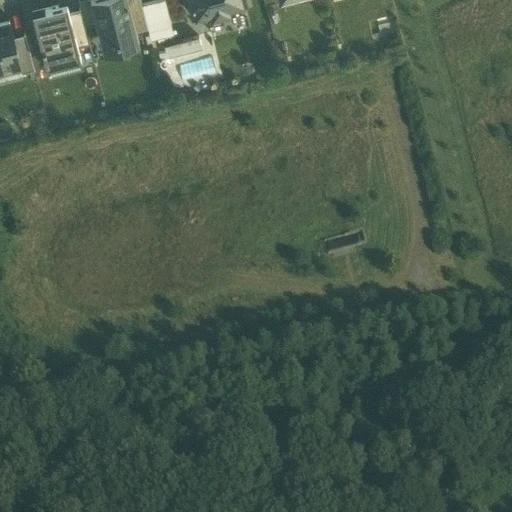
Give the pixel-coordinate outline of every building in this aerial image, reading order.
[(95,19),(90,0),(77,0),(80,7),(84,22),(95,19)] [(90,0),(95,19),(104,50),(139,41),(136,29),(128,0),(90,0)] [(140,0),(128,0),(136,29),(147,26),(141,4),(140,0)] [(164,0),(154,0),(141,4),(147,26),(150,38),(173,32),(164,0)] [(243,0),(189,0),(193,16),(208,12),(209,17),(231,11),(230,6),(244,3),(243,0)] [(59,12),(57,4),(31,11),(45,65),(80,56),(77,45),(68,10),(59,12)] [(80,7),(68,10),(77,45),(89,42),(84,22),(80,7)] [(8,17),(0,18),(0,66),(20,61),(13,37),(8,17)] [(24,34),(13,37),(20,61),(22,71),(33,68),(24,34)]
